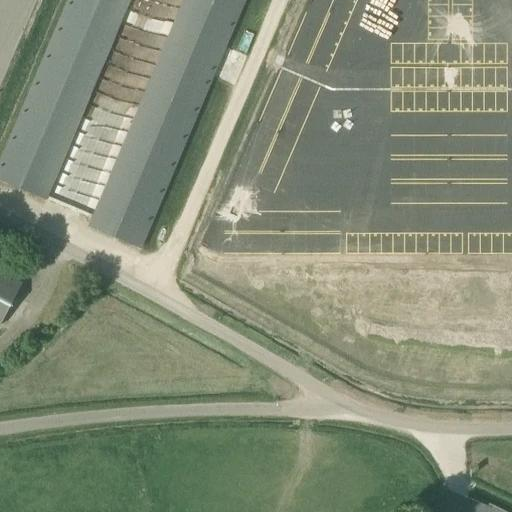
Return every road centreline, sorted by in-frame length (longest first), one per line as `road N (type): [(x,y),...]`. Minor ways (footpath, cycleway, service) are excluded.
road 1 (unclassified): [(354,409),(0,212)]
road 2 (unclassified): [(0,425),(94,407),(354,409)]
road 3 (unclassified): [(354,409),(441,430),(511,425)]
